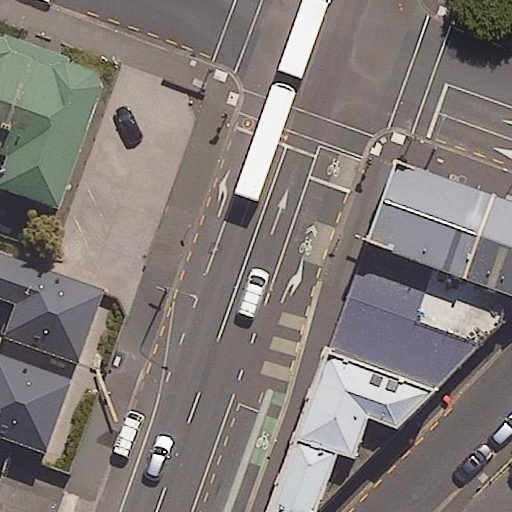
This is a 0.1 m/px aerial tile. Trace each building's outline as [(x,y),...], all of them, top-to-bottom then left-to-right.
[(118,59),(0,16),(0,203),(58,224),(118,59)] [(360,256),(511,301),(511,209),(388,167),(360,256)] [(37,241),(0,227),(0,329),(4,331),(37,241)] [(329,359),(432,394),(511,309),(511,301),(360,256),(332,348),(329,359)] [(329,359),(314,354),(260,511),(318,511),(432,394),(329,359)] [(0,435),(50,454),(76,382),(3,355),(0,363),(0,435)]
